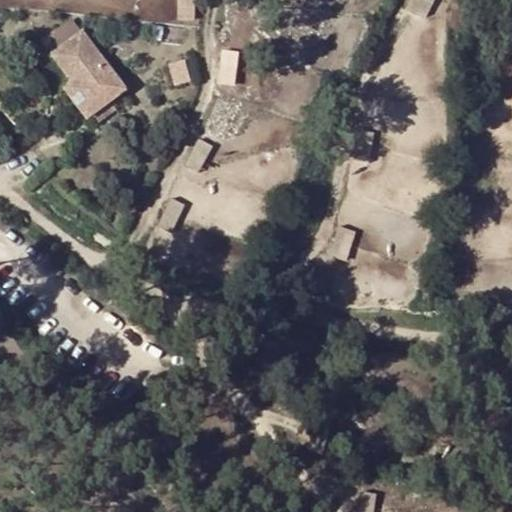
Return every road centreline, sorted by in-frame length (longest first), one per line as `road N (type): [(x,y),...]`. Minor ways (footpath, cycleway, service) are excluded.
road 1 (track): [(511,332),(393,333),(174,297),(115,272),(0,186)]
road 2 (track): [(253,310),(314,240),(338,194),(369,79),(407,0)]
road 3 (track): [(215,0),(208,93),(193,134),(115,272)]
road 4 (track): [(337,511),(201,354),(171,311),(174,297)]
